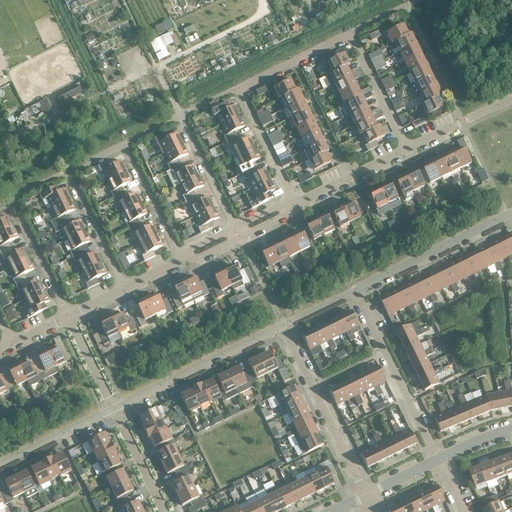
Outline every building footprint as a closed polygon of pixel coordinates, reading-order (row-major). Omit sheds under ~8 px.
[(392,44),(394,43),(394,42),(408,35),(403,25),(386,33),(392,44)] [(382,36),(380,30),(369,35),(371,41),(382,36)] [(411,34),(408,35),(394,42),(394,43),(399,53),(416,44),(411,34)] [(155,55),(164,51),(160,40),(150,44),(155,55)] [(421,55),(416,44),(399,53),(404,63),(421,55)] [(335,58),(333,53),(322,58),(325,64),(327,62),(332,72),(332,73),(346,66),(349,65),(344,54),(335,58)] [(381,55),(370,60),(373,66),(384,60),(381,55)] [(426,65),(421,55),(404,63),(409,73),(426,65)] [(386,66),(384,60),(373,66),(375,71),(386,66)] [(431,75),(426,65),(409,73),(414,83),(431,75)] [(332,73),(332,72),(325,76),(330,87),(335,84),(361,72),(359,67),(349,72),(346,66),(332,73)] [(363,76),(361,72),(335,84),(340,95),(356,86),(353,80),(363,76)] [(436,85),(431,75),(414,83),(409,86),(414,96),(419,94),(436,85)] [(391,76),(380,81),(383,86),(394,81),(391,76)] [(279,99),(281,98),(295,91),(290,80),(273,89),(279,99)] [(396,86),(394,81),(383,86),(385,91),(396,86)] [(441,96),(436,85),(419,94),(424,104),(438,97),(441,96)] [(269,91),(266,86),(256,91),(258,96),(269,91)] [(359,92),(356,86),(340,95),(345,105),(371,92),(368,88),(359,92)] [(57,98),(60,104),(82,93),(79,87),(57,98)] [(298,89),(295,91),(281,98),(286,108),(303,100),(298,89)] [(373,96),(371,92),(345,105),(350,115),(366,107),(363,101),(373,96)] [(322,94),(317,97),(320,103),(325,101),(322,94)] [(397,98),(390,101),(393,107),(404,101),(401,96),(397,98)] [(424,104),(422,105),(427,116),(443,107),(438,97),(424,104)] [(54,109),(48,99),(39,103),(45,114),(54,109)] [(308,110),(303,100),(286,108),(291,118),(308,110)] [(406,107),(404,101),(393,107),(395,112),(406,107)] [(224,110),(221,105),(210,110),(213,116),(216,115),(221,125),(238,117),(236,112),(237,111),(234,106),(224,110)] [(369,113),(366,107),(350,115),(355,125),(381,113),(379,108),(369,113)] [(313,120),(308,110),(291,118),(296,128),(313,120)] [(268,111),(257,116),(260,121),(270,116),(268,111)] [(383,117),(381,113),(355,125),(360,136),(363,135),(362,134),(376,127),(373,121),(383,117)] [(273,121),(270,116),(260,121),(262,126),(273,121)] [(241,121),(238,117),(221,125),(226,135),(223,137),(226,142),(237,137),(234,132),(245,127),(242,121),(241,121)] [(412,123),(414,128),(425,123),(422,118),(412,123)] [(318,131),(313,120),(296,128),(301,139),(318,131)] [(336,122),(331,125),(335,134),(340,132),(336,122)] [(379,126),(376,127),(362,134),(363,135),(367,145),(365,146),(368,151),(378,146),(376,141),(384,137),(379,126)] [(278,131),(267,136),(270,142),(280,136),(278,131)] [(323,141),(318,131),(301,139),(306,149),(323,141)] [(154,138),(157,144),(162,154),(164,153),(182,144),(179,140),(180,139),(178,133),(167,138),(165,133),(154,138)] [(283,142),(280,136),(270,142),(272,147),(283,142)] [(240,142),(237,137),(226,142),(229,148),(232,147),(237,157),(254,148),(251,144),(253,143),(250,137),(240,142)] [(467,149),(462,138),(456,141),(460,148),(452,151),(460,169),(471,163),(465,151),(467,149)] [(328,151),(323,141),(306,149),(311,159),(325,152),(325,153),(328,151)] [(184,149),(182,144),(164,153),(169,163),(167,164),(169,170),(180,165),(178,159),(188,154),(185,149),(184,149)] [(256,153),(254,148),(237,157),(242,167),(239,168),(242,174),(253,169),(250,163),(260,158),(257,153),(256,153)] [(288,151),(277,157),(280,162),(290,157),(288,151)] [(460,169),(452,151),(444,155),(446,159),(444,161),(450,174),(460,169)] [(311,159),(308,160),(314,171),(330,163),(325,153),(325,152),(311,159)] [(293,162),(290,157),(280,162),(282,167),(293,162)] [(439,157),(431,161),(440,179),(450,174),(444,161),(441,162),(439,157)] [(421,159),(415,161),(425,182),(428,181),(429,184),(440,179),(431,161),(424,165),(421,159)] [(103,170),(108,181),(125,172),(123,167),(124,167),(121,161),(111,166),(108,160),(97,166),(100,172),(103,170)] [(425,182),(415,161),(410,164),(413,170),(405,174),(413,191),(424,186),(423,183),(425,182)] [(183,170),(180,165),(169,170),(172,176),(175,174),(180,185),(197,176),(195,171),(196,171),(193,165),(183,170)] [(255,174),(253,169),(242,174),(244,180),(247,179),(252,189),(269,180),(267,175),(268,175),(265,169),(255,174)] [(488,180),(482,169),(476,172),(481,183),(488,180)] [(128,177),(125,172),(108,181),(113,191),(110,192),(113,198),(124,192),(128,190),(126,185),(131,182),(129,176),(128,177)] [(394,172),(389,174),(394,185),(397,184),(403,197),(413,191),(405,174),(397,178),(394,172)] [(298,178),(301,184),(312,178),(309,173),(298,178)] [(394,185),(389,174),(383,177),(386,183),(379,187),(387,204),(398,199),(391,186),(394,185)] [(200,181),(197,176),(180,185),(185,195),(182,196),(185,202),(196,196),(193,191),(204,186),(201,180),(200,181)] [(272,185),(269,180),(252,189),(257,199),(249,203),(252,209),(272,198),(270,193),(276,190),(273,184),(272,185)] [(368,185),(362,187),(368,198),(370,197),(376,210),(387,204),(379,187),(371,191),(368,185)] [(56,186),(52,188),(41,194),(44,200),(46,198),(51,208),(69,200),(66,195),(67,194),(65,189),(58,192),(56,186)] [(127,198),(124,192),(113,198),(116,204),(119,202),(124,212),(141,204),(138,199),(139,199),(137,193),(127,198)] [(357,203),(351,192),(346,195),(349,202),(341,205),(350,223),(360,217),(354,205),(357,203)] [(199,202),(196,196),(185,202),(188,208),(191,206),(196,216),(213,208),(210,203),(212,203),(209,197),(199,202)] [(71,205),(69,200),(51,208),(56,218),(50,222),(53,227),(67,220),(65,215),(75,210),(72,204),(71,205)] [(331,203),(325,205),(330,216),(333,215),(339,228),(350,223),(341,205),(334,209),(331,203)] [(143,209),(141,204),(124,212),(128,222),(126,224),(128,230),(140,224),(137,219),(147,214),(144,208),(143,209)] [(330,216),(325,205),(320,208),(323,215),(315,218),(323,236),(334,230),(328,218),(330,216)] [(215,213),(213,208),(196,216),(201,226),(198,228),(201,234),(212,228),(209,223),(219,218),(216,212),(215,213)] [(0,215),(0,233),(12,228),(10,223),(11,222),(8,216),(2,219),(0,215)] [(299,218),(300,222),(301,222),(304,229),(307,228),(313,241),(323,236),(315,218),(307,222),(304,216),(299,218)] [(70,225),(67,220),(53,227),(55,233),(62,230),(67,240),(84,232),(82,227),(83,226),(80,220),(70,225)] [(301,222),(300,222),(295,225),(299,231),(291,235),(299,252),(310,247),(303,234),(306,233),(304,229),(301,222)] [(142,229),(140,224),(128,230),(131,235),(134,234),(139,244),(156,236),(154,231),(155,230),(152,224),(142,229)] [(41,225),(35,228),(38,234),(43,231),(41,225)] [(14,232),(12,228),(0,233),(0,253),(11,248),(8,243),(18,238),(15,232),(14,232)] [(87,236),(84,232),(67,240),(72,250),(69,251),(72,257),(83,252),(80,247),(90,242),(88,236),(87,236)] [(511,232),(498,240),(507,258),(511,255),(511,232)] [(299,252),(291,235),(283,239),(285,243),(283,244),(289,257),(299,252)] [(114,236),(109,239),(113,246),(118,244),(114,236)] [(159,240),(156,236),(139,244),(144,254),(141,255),(144,261),(155,256),(153,251),(163,246),(160,240),(159,240)] [(507,258),(498,240),(487,245),(496,263),(494,264),(496,268),(500,266),(498,262),(507,258)] [(49,241),(43,244),(46,250),(52,247),(49,241)] [(278,241),(270,245),(279,262),(289,257),(283,244),(280,246),(278,241)] [(259,243),(254,245),(259,256),(262,255),(268,268),(279,262),(270,245),(263,249),(259,243)] [(496,263),(487,245),(476,250),(485,268),(494,264),(496,263)] [(13,253),(11,248),(0,253),(3,259),(5,258),(10,268),(28,259),(25,255),(26,254),(24,248),(13,253)] [(485,268),(476,250),(466,256),(475,274),(473,275),(474,278),(479,276),(477,273),(485,268)] [(86,257),(83,252),(72,257),(75,263),(78,262),(83,272),(100,263),(97,259),(98,258),(96,252),(86,257)] [(475,274),(466,256),(455,261),(464,279),(473,275),(475,274)] [(30,264),(28,259),(10,268),(15,278),(13,279),(15,285),(26,280),(24,274),(34,269),(31,264),(30,264)] [(464,279),(455,261),(444,266),(453,284),(451,285),(453,289),(457,287),(455,283),(464,279)] [(102,268),(100,263),(83,272),(87,282),(85,283),(87,289),(99,284),(96,278),(106,273),(103,268),(102,268)] [(230,265),(223,269),(231,286),(241,281),(243,285),(249,283),(243,270),(237,273),(235,268),(233,269),(230,265)] [(453,284),(444,266),(433,272),(442,290),(451,285),(453,284)] [(231,286),(223,269),(215,273),(217,277),(214,278),(216,283),(211,286),(217,298),(223,295),(221,291),(231,286)] [(442,290),(433,272),(422,277),(431,295),(429,296),(431,300),(435,298),(433,294),(442,290)] [(190,276),(183,280),(193,302),(209,294),(203,281),(198,284),(195,279),(193,281),(190,276)] [(431,295),(422,277),(412,282),(421,300),(429,296),(431,295)] [(29,285),(26,280),(15,285),(18,291),(21,289),(26,300),(43,291),(41,286),(42,286),(39,280),(29,285)] [(193,302),(183,280),(175,284),(177,288),(174,290),(176,294),(171,297),(177,309),(193,302)] [(421,300),(412,282),(401,287),(410,306),(408,307),(410,310),(414,308),(412,305),(421,300)] [(410,306),(401,287),(390,293),(399,311),(408,307),(410,306)] [(73,289),(67,292),(70,298),(76,295),(73,289)] [(46,296),(43,291),(26,300),(31,310),(26,312),(28,315),(26,316),(27,319),(46,309),(44,304),(49,301),(47,295),(46,296)] [(399,311),(390,293),(379,298),(388,316),(399,311)] [(154,294),(146,298),(155,315),(165,310),(167,314),(173,312),(166,299),(161,302),(159,297),(156,298),(154,294)] [(155,315),(146,298),(138,302),(140,306),(138,307),(140,312),(134,315),(141,327),(146,324),(144,320),(155,315)] [(217,304),(210,307),(214,314),(220,311),(217,304)] [(11,307),(6,310),(8,315),(14,313),(11,307)] [(117,312),(109,316),(118,333),(128,328),(130,332),(136,330),(130,317),(124,320),(122,315),(119,316),(117,312)] [(358,326),(351,312),(341,317),(348,331),(346,332),(348,337),(353,334),(351,330),(358,326)] [(118,333),(109,316),(101,320),(104,324),(101,325),(103,330),(98,333),(104,345),(110,342),(108,338),(118,333)] [(348,331),(341,317),(331,321),(339,336),(346,332),(348,331)] [(339,336),(331,321),(322,326),(329,341),(326,342),(329,346),(334,344),(331,340),(339,336)] [(414,332),(410,325),(395,332),(400,342),(415,335),(416,337),(421,335),(418,330),(414,332)] [(329,341),(322,326),(312,331),(319,346),(326,342),(329,341)] [(319,346),(312,331),(302,336),(309,350),(319,346)] [(415,335),(400,342),(405,352),(420,344),(416,337),(415,335)] [(70,360),(59,337),(53,340),(56,347),(54,347),(54,346),(47,350),(55,367),(70,360)] [(423,352),(420,344),(405,352),(410,361),(424,354),(426,357),(430,354),(428,349),(423,352)] [(35,349),(30,351),(43,380),(58,372),(55,367),(47,350),(40,353),(40,354),(39,355),(35,349)] [(43,380),(30,351),(24,354),(27,361),(25,362),(25,361),(18,364),(26,381),(29,387),(43,380)] [(269,352),(258,357),(267,374),(277,369),(278,371),(284,368),(278,356),(273,359),(269,352)] [(114,353),(106,357),(109,364),(118,360),(114,353)] [(424,354),(410,361),(415,371),(429,364),(426,357),(424,354)] [(267,374),(258,357),(248,362),(251,370),(246,372),(252,384),(258,381),(256,379),(267,374)] [(6,363),(1,366),(12,388),(26,381),(18,364),(11,367),(11,368),(10,369),(6,363)] [(433,371),(429,364),(415,371),(419,381),(434,374),(435,376),(440,374),(437,369),(433,371)] [(0,394),(12,388),(1,366),(0,365),(0,394)] [(238,367),(227,372),(238,394),(252,387),(250,384),(252,384),(246,372),(241,374),(238,367)] [(386,381),(378,367),(368,372),(375,386),(373,388),(375,392),(380,390),(378,385),(386,381)] [(284,368),(278,371),(283,382),(290,379),(284,368)] [(238,394),(227,372),(217,378),(220,385),(215,387),(220,398),(222,402),(238,394)] [(375,386),(368,372),(359,377),(366,391),(373,388),(375,386)] [(434,374),(419,381),(424,391),(439,384),(435,376),(434,374)] [(71,377),(63,381),(66,387),(74,383),(71,377)] [(366,391),(359,377),(349,381),(356,396),(354,397),(356,402),(361,399),(358,395),(366,391)] [(212,380),(202,385),(201,385),(209,402),(209,403),(220,398),(215,387),(212,380)] [(356,396),(349,381),(339,386),(346,401),(354,397),(356,396)] [(190,390),(190,391),(191,390),(199,407),(200,407),(209,402),(201,385),(202,385),(201,384),(190,390)] [(299,396),(294,386),(273,397),(278,407),(279,406),(299,396)] [(346,401),(339,386),(329,391),(336,406),(346,401)] [(511,390),(510,386),(505,387),(506,392),(498,393),(501,409),(511,407),(508,391),(511,390)] [(268,390),(267,393),(269,398),(276,395),(273,388),(268,390)] [(191,390),(190,391),(180,396),(189,413),(200,408),(200,407),(199,407),(191,390)] [(501,409),(498,393),(485,396),(490,411),(501,409)] [(304,406),(299,396),(279,406),(283,416),(288,414),(304,406)] [(490,411),(485,396),(474,400),(480,415),(490,411)] [(466,404),(464,399),(459,401),(461,406),(454,409),(460,424),(470,420),(464,405),(466,404)] [(480,415),(474,400),(466,404),(464,405),(470,420),(480,415)] [(309,416),(304,406),(288,414),(292,424),(309,416)] [(446,412),(445,407),(439,409),(441,414),(433,417),(440,432),(450,428),(444,413),(446,412)] [(138,417),(143,427),(144,428),(160,419),(161,420),(162,420),(156,408),(138,417)] [(238,408),(229,413),(231,417),(240,412),(238,408)] [(460,424),(454,409),(446,412),(444,413),(450,428),(460,424)] [(313,425),(309,416),(292,424),(297,433),(313,425)] [(144,428),(143,427),(142,427),(148,439),(149,438),(165,430),(165,429),(161,420),(160,419),(144,428)] [(318,435),(313,425),(297,433),(293,436),(298,445),(318,435)] [(401,433),(399,428),(394,431),(396,435),(399,434),(406,449),(416,444),(409,429),(401,433)] [(166,429),(165,429),(165,430),(149,438),(154,448),(161,445),(171,440),(171,439),(166,429)] [(92,453),(94,453),(93,452),(110,444),(109,444),(105,434),(87,442),(92,453)] [(399,434),(396,435),(389,439),(396,453),(406,449),(399,434)] [(323,445),(318,435),(298,445),(302,455),(323,445)] [(382,442),(380,438),(375,440),(377,445),(379,444),(387,458),(396,453),(389,439),(382,442)] [(173,439),(171,439),(171,440),(161,445),(163,450),(156,453),(161,464),(178,456),(173,446),(175,445),(173,439)] [(111,443),(109,444),(110,444),(93,452),(94,453),(98,462),(115,454),(115,455),(116,454),(111,443)] [(379,444),(377,445),(370,448),(377,463),(387,458),(379,444)] [(377,463),(370,448),(360,453),(367,468),(377,463)] [(62,454),(52,459),(51,459),(59,475),(59,476),(59,477),(71,471),(62,454)] [(98,462),(97,462),(102,473),(113,468),(113,469),(120,465),(115,455),(115,454),(98,462)] [(511,473),(511,455),(500,459),(506,476),(511,473)] [(183,466),(178,456),(161,464),(167,475),(174,471),(176,476),(188,470),(185,465),(183,466)] [(40,463),(41,464),(49,480),(50,480),(59,476),(59,475),(51,459),(52,459),(51,457),(40,463)] [(506,476),(500,459),(490,463),(496,480),(506,476)] [(496,480),(490,463),(480,467),(486,484),(496,480)] [(41,464),(30,469),(34,476),(39,487),(40,486),(50,481),(50,480),(49,480),(41,464)] [(326,468),(316,473),(324,489),(334,484),(331,477),(336,475),(331,464),(325,466),(326,468)] [(486,484),(480,467),(469,471),(476,488),(486,484)] [(102,473),(101,474),(104,480),(106,479),(111,489),(128,481),(122,470),(115,473),(113,469),(113,468),(102,473)] [(34,476),(30,469),(15,477),(23,493),(26,499),(36,494),(34,491),(40,488),(40,486),(39,487),(34,476)] [(191,476),(188,470),(176,476),(179,481),(172,485),(177,495),(193,487),(188,477),(191,476)] [(324,489),(316,473),(306,478),(314,494),(324,489)] [(23,493),(15,477),(4,482),(8,489),(3,491),(9,503),(14,500),(13,498),(23,493)] [(314,494),(306,478),(297,482),(305,498),(314,494)] [(133,491),(128,481),(111,489),(116,499),(114,500),(116,506),(128,500),(126,495),(133,491)] [(305,498),(297,482),(287,487),(295,503),(305,498)] [(198,497),(193,487),(177,495),(182,506),(189,502),(192,507),(199,504),(203,501),(203,500),(201,496),(198,497)] [(265,491),(268,497),(275,511),(277,511),(285,508),(277,492),(275,487),(265,491)] [(295,503),(287,487),(277,492),(285,508),(295,503)] [(444,501),(437,487),(427,492),(434,506),(432,508),(433,511),(439,510),(437,505),(444,501)] [(0,504),(2,504),(3,506),(9,503),(3,491),(0,492),(0,504)] [(434,506),(427,492),(417,497),(424,511),(432,508),(434,506)] [(275,511),(268,497),(258,501),(263,511),(275,511)] [(422,511),(424,511),(417,497),(408,501),(412,511),(422,511)] [(130,505),(128,500),(116,506),(117,507),(118,510),(119,511),(121,510),(122,511),(142,511),(143,511),(138,501),(130,505)] [(263,511),(258,501),(248,506),(251,511),(263,511)] [(412,511),(408,501),(398,506),(400,511),(412,511)] [(483,510),(484,511),(504,511),(499,502),(483,510)]
